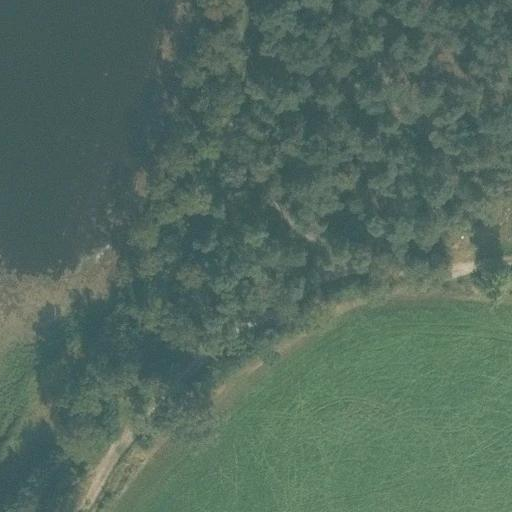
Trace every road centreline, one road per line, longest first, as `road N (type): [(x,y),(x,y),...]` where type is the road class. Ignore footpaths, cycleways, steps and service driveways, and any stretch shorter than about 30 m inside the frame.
road 1 (track): [(127,430),(125,390),(136,356),(243,87),(253,0)]
road 2 (track): [(127,430),(211,349),(324,279),(354,269),(414,276),(459,269)]
road 3 (track): [(354,269),(219,158)]
road 4 (track): [(127,430),(29,511)]
